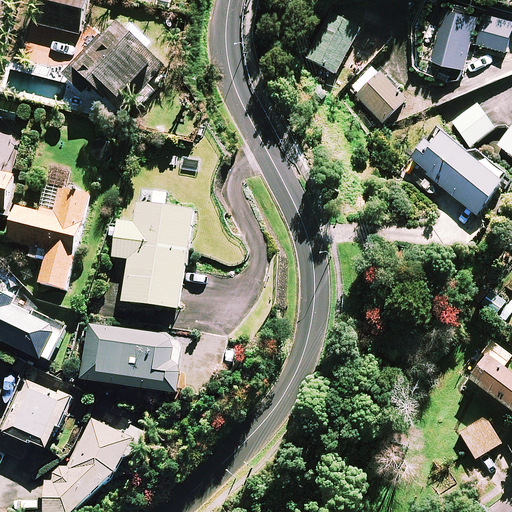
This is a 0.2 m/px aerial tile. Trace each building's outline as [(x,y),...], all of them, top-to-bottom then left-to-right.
[(37,0),(32,24),(77,35),(85,0),(37,0)] [(511,31),(511,13),(487,7),(478,44),(507,52),(511,31)] [(479,17),(444,8),(431,59),(466,68),(479,17)] [(360,30),(330,13),(306,58),(336,74),(360,30)] [(148,50),(152,46),(131,24),(127,29),(118,20),(62,75),(82,95),(91,85),(112,106),(158,60),(148,50)] [(406,101),(374,65),(349,88),(382,123),(406,101)] [(494,129),(477,105),(452,122),(469,146),(494,129)] [(511,122),(495,143),(511,156),(511,122)] [(502,182),(437,132),(412,165),(477,215),(502,182)] [(201,155),(184,153),(181,169),(198,171),(201,155)] [(14,177),(0,173),(0,213),(5,214),(10,194),(14,177)] [(89,197),(47,186),(40,213),(15,207),(7,240),(32,246),(30,257),(45,261),(40,283),(66,290),(89,197)] [(179,310),(193,211),(168,207),(170,194),(139,189),(134,224),(118,221),(113,257),(129,259),(123,301),(179,310)] [(13,301),(0,294),(0,340),(48,364),(65,330),(12,304),(13,301)] [(184,338),(89,325),(82,380),(177,393),(184,338)] [(511,375),(487,356),(469,380),(511,412),(511,375)] [(71,402),(28,382),(5,430),(48,450),(71,402)] [(153,429),(107,408),(102,423),(92,418),(69,467),(59,467),(53,472),(51,483),(45,482),(43,511),(74,511),(115,473),(123,454),(138,461),(153,429)] [(504,442),(485,414),(467,426),(487,454),(504,442)] [(28,448),(0,436),(0,450),(23,460),(28,448)]
